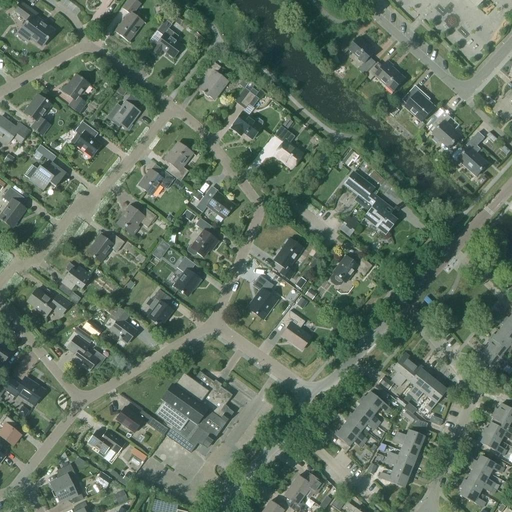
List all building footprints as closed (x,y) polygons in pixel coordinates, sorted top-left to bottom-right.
[(129,43),(144,23),(145,25),(146,24),(134,15),(141,5),(134,0),(128,0),(122,8),(129,13),(113,34),(114,34),(115,33),(130,44),(131,44),(129,43)] [(14,11),(28,21),(17,35),(26,42),(29,38),(41,47),(53,32),(42,24),(43,22),(36,17),(38,14),(21,2),(14,11)] [(163,36),(152,51),(158,56),(162,50),(173,59),(182,47),(175,41),(178,37),(168,29),(172,25),(175,20),(169,15),(166,20),(157,31),(163,36)] [(349,49),(365,63),(359,70),(365,75),(376,63),(370,58),(375,52),(360,37),(349,49)] [(393,92),(394,92),(405,79),(392,67),(394,66),(388,61),(383,66),(378,62),(366,76),(371,80),(375,75),(394,91),(393,92)] [(212,62),(203,74),(209,79),(200,90),(214,100),(228,82),(216,73),(220,68),(212,62)] [(79,98),(89,85),(76,75),(68,86),(67,85),(62,91),(73,99),(68,106),(78,113),(86,103),(79,98)] [(242,80),(239,85),(244,88),(248,84),(242,80)] [(427,96),(416,86),(403,100),(408,105),(406,107),(422,122),(435,107),(425,98),(427,96)] [(116,92),(123,97),(126,92),(120,87),(116,92)] [(511,90),(500,104),(498,102),(492,109),(505,120),(510,114),(511,115),(511,90)] [(249,92),(242,102),(251,109),(258,99),(249,92)] [(41,119),(51,105),(37,95),(24,112),(36,121),(31,128),(42,136),(50,125),(41,119)] [(117,104),(107,116),(120,126),(118,127),(119,128),(120,126),(126,130),(140,113),(125,102),(121,107),(117,104)] [(394,117),(400,111),(394,105),(388,111),(394,117)] [(256,120),(255,121),(242,112),(233,125),(233,126),(231,129),(241,136),(243,133),(252,139),(261,127),(261,126),(262,124),(262,122),(258,119),(256,120)] [(450,128),(451,127),(446,123),(451,118),(444,112),(432,125),(437,130),(433,134),(443,143),(441,145),(441,147),(445,151),(448,150),(449,149),(461,136),(460,136),(454,131),(453,131),(450,128)] [(0,141),(6,146),(13,137),(21,143),(30,132),(19,124),(15,128),(0,117),(0,141)] [(287,118),(282,125),(288,129),(293,122),(287,118)] [(71,145),(74,145),(91,158),(102,145),(94,139),(98,134),(82,122),(74,132),(77,134),(76,136),(75,135),(70,142),(70,144),(71,145)] [(281,127),(274,136),(283,143),(274,156),(292,169),(302,155),(288,145),(294,137),(281,127)] [(460,148),(452,157),(457,161),(458,160),(477,176),(488,164),(477,154),(481,149),(477,146),(485,138),(479,132),(470,141),(467,145),(469,147),(465,152),(460,148)] [(188,171),(182,167),(192,153),(178,143),(165,160),(171,164),(166,171),(180,182),(188,171)] [(40,145),(36,151),(43,157),(48,151),(40,145)] [(347,166),(355,156),(351,152),(343,163),(347,166)] [(8,154),(4,160),(11,164),(15,159),(8,154)] [(55,187),(65,174),(51,163),(46,171),(39,166),(37,169),(32,165),(24,175),(30,179),(29,180),(44,190),(49,183),(55,187)] [(174,179),(166,173),(161,178),(150,170),(138,186),(151,195),(159,184),(166,189),(174,179)] [(373,188),(353,172),(344,184),(361,198),(358,203),(364,208),(374,196),(376,193),(372,190),(373,188)] [(385,181),(379,176),(376,181),(381,185),(385,181)] [(9,188),(2,198),(9,203),(0,215),(0,219),(12,228),(26,209),(22,206),(26,200),(9,188)] [(198,191),(193,197),(198,201),(203,195),(198,191)] [(234,205),(217,193),(211,201),(204,196),(196,208),(202,213),(207,206),(223,219),(234,205)] [(394,211),(374,196),(364,208),(369,212),(364,218),(385,234),(396,220),(390,216),(394,211)] [(139,227),(136,226),(139,222),(147,228),(156,216),(144,208),(140,214),(130,207),(117,224),(132,236),(139,227)] [(182,216),(190,222),(195,216),(187,210),(182,216)] [(166,219),(171,222),(174,218),(169,214),(166,219)] [(338,229),(350,237),(359,224),(357,222),(358,220),(353,216),(351,218),(348,216),(338,229)] [(196,255),(197,253),(203,257),(211,247),(213,248),(218,242),(206,233),(211,227),(200,219),(195,225),(203,231),(193,245),(191,244),(187,249),(187,252),(193,256),(196,255)] [(101,262),(111,248),(117,252),(124,243),(112,234),(107,241),(100,235),(87,253),(101,262)] [(274,259),(284,266),(279,273),(289,280),(294,273),(288,269),(302,250),(288,240),(274,259)] [(160,260),(169,247),(162,241),(152,254),(160,260)] [(317,251),(312,257),(321,263),(325,257),(317,251)] [(364,276),(372,266),(362,258),(356,265),(345,256),(332,273),(334,274),(330,278),(332,283),(335,285),(339,285),(342,281),(345,283),(356,269),(364,276)] [(195,265),(184,257),(177,268),(184,273),(174,286),(187,296),(195,285),(196,286),(201,280),(190,272),(195,265)] [(91,276),(78,267),(77,269),(69,263),(66,268),(70,270),(61,282),(71,290),(75,285),(82,290),(91,276)] [(259,276),(252,286),(261,292),(249,309),(261,319),(275,299),(268,293),(273,286),(259,276)] [(134,285),(130,281),(126,286),(130,290),(134,285)] [(27,302),(34,307),(33,309),(45,318),(52,309),(61,316),(70,304),(58,295),(53,302),(36,289),(27,302)] [(309,289),(305,295),(312,300),(316,294),(309,289)] [(153,311),(148,318),(160,327),(172,311),(166,306),(171,299),(159,290),(152,299),(154,301),(148,308),(153,311)] [(303,308),(307,302),(301,298),(297,304),(303,308)] [(119,338),(127,344),(136,331),(124,322),(129,315),(118,307),(110,317),(116,322),(110,330),(119,337),(119,338)] [(289,311),(282,322),(288,326),(281,336),(301,350),(311,337),(299,329),(304,322),(289,311)] [(511,314),(508,319),(506,317),(503,320),(511,327),(511,314)] [(511,327),(503,320),(500,324),(503,326),(499,331),(511,341),(511,327)] [(492,334),(490,337),(505,350),(509,345),(511,347),(511,341),(499,331),(495,336),(492,334)] [(80,337),(90,344),(93,339),(84,332),(80,337)] [(104,358),(94,350),(91,354),(86,350),(89,346),(79,338),(76,336),(66,349),(75,355),(72,359),(89,372),(93,366),(97,368),(104,358)] [(489,343),(485,348),(506,365),(510,360),(502,354),(505,350),(490,337),(487,341),(489,343)] [(0,373),(5,376),(12,366),(4,361),(11,351),(0,343),(0,373)] [(506,365),(485,348),(481,353),(479,351),(476,355),(492,367),(495,362),(503,368),(506,365)] [(395,384),(412,363),(407,358),(409,356),(405,353),(393,369),(397,373),(391,380),(395,384)] [(417,367),(412,363),(395,384),(399,387),(405,379),(410,383),(422,367),(419,364),(417,367)] [(412,397),(429,376),(424,372),(426,370),(422,367),(410,383),(414,386),(408,394),(412,397)] [(174,386),(173,388),(172,387),(171,386),(163,398),(164,399),(163,401),(165,403),(157,414),(173,425),(171,429),(166,436),(190,453),(198,443),(202,446),(206,440),(210,443),(208,446),(209,446),(230,416),(229,417),(225,414),(229,408),(225,405),(232,395),(217,384),(205,376),(199,372),(192,382),(184,376),(176,387),(174,386)] [(434,380),(429,376),(412,397),(416,400),(422,393),(427,397),(439,381),(436,378),(434,380)] [(379,382),(388,390),(393,384),(384,377),(379,382)] [(20,386),(8,378),(2,387),(16,397),(18,394),(34,405),(43,390),(25,378),(20,386)] [(427,397),(431,400),(425,408),(429,411),(446,390),(441,386),(443,384),(439,381),(427,397)] [(384,391),(380,396),(385,401),(390,396),(384,391)] [(360,399),(376,412),(380,407),(387,413),(391,409),(369,392),(365,398),(363,396),(360,399)] [(399,396),(395,400),(397,402),(402,406),(404,407),(407,403),(403,400),(399,396)] [(373,416),(376,412),(360,399),(357,403),(360,405),(356,410),(377,426),(380,422),(373,416)] [(407,403),(404,407),(409,411),(413,406),(408,402),(407,403)] [(493,412),(510,422),(511,418),(511,410),(500,404),(497,410),(495,409),(493,412)] [(149,425),(153,419),(142,410),(138,416),(125,407),(115,420),(134,433),(143,421),(149,425)] [(347,416),(363,429),(366,424),(374,430),(377,426),(356,410),(352,415),(349,413),(347,416)] [(402,415),(412,422),(415,418),(406,410),(402,415)] [(511,429),(508,427),(510,422),(493,412),(491,416),(493,418),(490,423),(511,435),(511,429)] [(13,429),(16,424),(7,416),(0,424),(0,425),(3,428),(0,432),(0,436),(13,446),(21,435),(13,429)] [(359,434),(363,429),(347,416),(344,420),(346,422),(342,427),(364,444),(367,440),(359,434)] [(153,419),(149,425),(163,435),(168,429),(153,419)] [(485,428),(482,432),(500,441),(503,436),(511,441),(511,439),(511,435),(490,423),(487,429),(485,428)] [(364,444),(342,427),(338,432),(336,430),(333,434),(338,438),(335,443),(346,452),(350,448),(349,446),(353,442),(360,448),(364,444)] [(111,449),(117,454),(124,444),(107,431),(103,436),(96,431),(88,442),(100,450),(97,454),(104,458),(111,449)] [(395,437),(420,447),(422,441),(425,442),(427,438),(408,431),(406,436),(397,433),(395,437)] [(500,441),(482,432),(480,436),(483,437),(480,443),(482,444),(490,448),(503,456),(506,451),(497,446),(500,441)] [(417,453),(420,447),(395,437),(393,442),(402,446),(400,451),(418,459),(420,454),(417,453)] [(482,444),(480,449),(488,453),(490,448),(482,444)] [(148,445),(143,451),(148,454),(152,448),(148,445)] [(133,449),(131,453),(144,460),(146,456),(133,449)] [(387,457),(412,468),(414,462),(417,463),(418,459),(400,451),(398,456),(389,453),(387,457)] [(472,465),(489,474),(492,469),(501,474),(503,469),(480,456),(476,462),(474,461),(472,465)] [(409,474),(412,468),(387,457),(385,462),(394,466),(392,471),(410,479),(412,475),(409,474)] [(49,483),(55,494),(72,485),(70,480),(76,477),(70,464),(56,471),(60,479),(50,483),(50,482),(49,483)] [(371,464),(367,471),(372,474),(376,466),(371,464)] [(487,479),(489,474),(472,465),(470,468),(472,470),(469,475),(493,488),(495,484),(487,479)] [(106,487),(113,479),(102,471),(96,479),(106,487)] [(410,479),(392,471),(390,477),(381,473),(379,478),(404,488),(406,482),(409,483),(410,479)] [(126,473),(123,478),(129,482),(132,477),(126,473)] [(308,499),(312,493),(315,495),(323,484),(309,474),(304,481),(298,476),(291,486),(304,496),(308,499)] [(464,480),(461,484),(479,493),(482,488),(490,493),(493,488),(469,475),(466,481),(464,480)] [(479,493),(461,484),(459,488),(462,489),(458,495),(482,508),(485,503),(476,498),(479,493)] [(60,504),(70,499),(72,505),(84,499),(79,489),(75,491),(72,485),(55,494),(60,505),(60,504)] [(303,511),(307,506),(300,501),(304,496),(291,486),(284,496),(289,500),(285,505),(294,511),(295,511),(303,511)] [(123,490),(114,495),(118,504),(128,500),(123,490)] [(73,507),(75,511),(86,511),(90,511),(85,501),(73,507)] [(270,501),(263,511),(264,511),(293,511),(294,511),(285,505),(281,502),(278,506),(270,501)] [(359,511),(356,509),(347,502),(344,506),(351,511),(359,511)]
